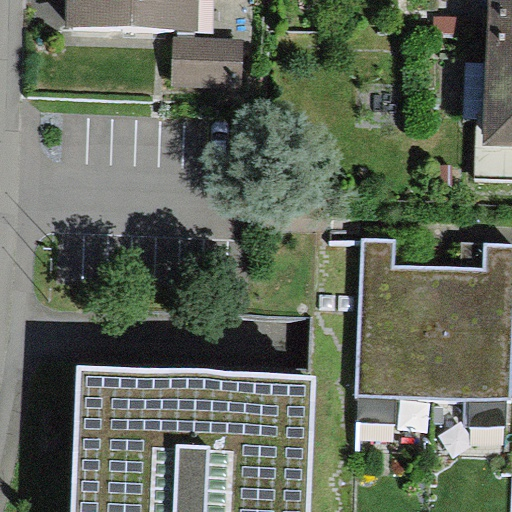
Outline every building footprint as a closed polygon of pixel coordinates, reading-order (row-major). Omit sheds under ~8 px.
[(199,0),(67,0),(67,38),(175,41),(198,41),(199,0)] [(511,0),(489,0),(489,34),(511,35),(511,0)] [(511,35),(489,34),(484,158),(511,158),(511,35)] [(198,41),(175,41),(173,91),(241,93),(243,43),(198,41)] [(357,399),(435,402),(440,275),(416,274),(394,274),(395,247),(364,245),(357,399)] [(440,275),(435,402),(511,405),(511,383),(511,252),(486,252),(485,277),(464,276),(440,275)] [(309,511),(314,393),(79,383),(73,511),(309,511)]
